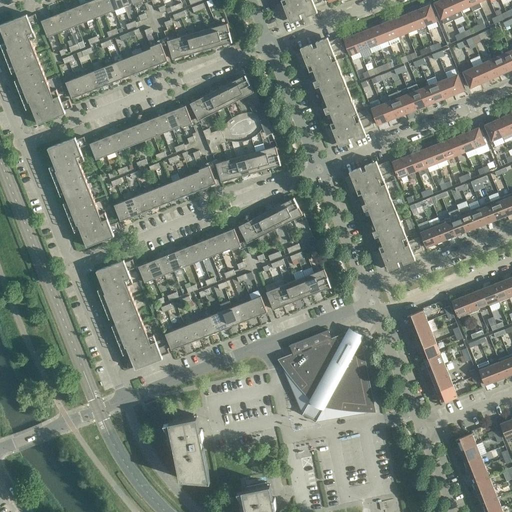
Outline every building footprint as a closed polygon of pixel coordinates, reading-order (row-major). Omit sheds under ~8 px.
[(105,14),(99,0),(92,0),(89,1),(96,17),(105,14)] [(115,10),(110,0),(99,0),(105,14),(115,10)] [(124,6),(121,0),(110,0),(115,10),(124,6)] [(326,3),(324,0),(288,0),(286,1),(276,5),(282,20),(289,18),(290,22),(302,18),(300,13),(304,12),(306,16),(317,12),(315,7),(326,3)] [(454,20),(445,0),(440,0),(434,3),(435,3),(444,24),(454,20)] [(463,15),(461,10),(456,0),(445,0),(454,20),(463,15)] [(470,6),(467,0),(456,0),(461,10),(470,6)] [(482,7),(479,2),(478,0),(467,0),(470,6),(472,11),(482,7)] [(96,17),(89,1),(80,5),(86,21),(96,17)] [(430,4),(420,9),(426,25),(436,21),(430,5),(430,4)] [(86,21),(80,5),(70,9),(77,25),(86,21)] [(77,25),(70,9),(61,13),(67,29),(77,25)] [(426,25),(420,9),(410,12),(417,28),(426,25)] [(417,28),(410,12),(401,16),(407,32),(417,28)] [(67,29),(61,13),(51,16),(58,32),(67,29)] [(35,14),(28,17),(27,14),(0,24),(0,25),(8,47),(7,48),(8,49),(31,40),(36,38),(31,25),(39,22),(35,14)] [(58,32),(51,16),(41,20),(48,36),(58,32)] [(407,32),(401,16),(391,20),(398,36),(407,32)] [(400,41),(398,36),(391,20),(382,24),(388,40),(390,45),(400,41)] [(232,41),(227,23),(217,26),(222,44),(232,41)] [(388,40),(382,24),(372,27),(379,43),(388,40)] [(222,44),(217,26),(207,29),(212,47),(222,44)] [(379,43),(372,27),(363,31),(369,47),(379,43)] [(212,47),(207,29),(197,32),(203,50),(212,47)] [(369,47),(363,31),(353,35),(360,51),(369,47)] [(203,50),(197,32),(187,35),(193,53),(203,50)] [(193,53),(187,35),(178,37),(183,56),(193,53)] [(360,51),(353,35),(344,39),(344,38),(343,39),(350,55),(360,51)] [(183,56),(178,37),(167,40),(173,59),(183,56)] [(316,42),(318,46),(314,48),(312,43),(300,48),(302,52),(296,55),(302,70),(312,66),(335,57),(334,55),(345,51),(340,37),(329,42),(327,37),(316,42)] [(42,67),(31,40),(8,49),(18,76),(42,67)] [(150,46),(151,48),(158,64),(168,60),(161,42),(150,46)] [(151,48),(142,52),(148,68),(158,64),(151,48)] [(511,68),(511,53),(511,50),(501,55),(508,70),(511,68)] [(148,68),(142,52),(132,55),(139,72),(148,68)] [(139,72),(132,55),(123,59),(129,75),(139,72)] [(508,70),(501,55),(492,59),(499,75),(508,70)] [(341,71),(335,57),(312,66),(317,79),(313,81),(316,87),(320,85),(323,94),(346,85),(342,75),(341,71)] [(129,75),(123,59),(114,63),(120,79),(129,75)] [(499,75),(492,59),(483,63),(490,79),(499,75)] [(120,79),(114,63),(104,67),(110,83),(120,79)] [(490,79),(483,63),(473,67),(480,83),(490,79)] [(51,91),(42,67),(18,76),(28,102),(30,101),(57,90),(56,89),(51,91)] [(110,83),(104,67),(95,70),(101,87),(110,83)] [(480,83),(473,67),(463,71),(470,87),(480,83)] [(101,87),(95,70),(85,74),(91,90),(101,87)] [(91,90),(85,74),(76,78),(82,94),(91,90)] [(457,74),(447,78),(454,94),(464,90),(464,89),(463,90),(457,74)] [(254,92),(245,75),(236,80),(245,97),(254,92)] [(82,94),(76,78),(66,82),(72,98),(82,94)] [(454,94),(447,78),(438,82),(444,98),(454,94)] [(245,97),(236,80),(227,84),(236,101),(245,97)] [(444,98),(438,82),(428,86),(435,102),(444,98)] [(236,101),(227,84),(218,89),(226,106),(236,101)] [(407,87),(409,93),(416,109),(425,105),(419,89),(417,84),(407,87)] [(351,98),(346,85),(323,94),(328,106),(324,107),(326,114),(330,112),(335,125),(358,116),(353,101),(353,102),(351,98)] [(435,102),(428,86),(419,89),(425,105),(435,102)] [(226,106),(218,89),(209,93),(217,110),(226,106)] [(61,102),(57,90),(30,101),(38,123),(66,113),(64,110),(72,107),(69,99),(61,102)] [(217,110),(209,93),(200,98),(208,115),(217,110)] [(416,109),(409,93),(400,97),(406,113),(416,109)] [(406,113),(400,97),(390,101),(397,117),(406,113)] [(208,115),(200,98),(190,103),(199,120),(208,115)] [(397,117),(390,101),(381,104),(387,120),(397,117)] [(387,120),(381,104),(372,108),(371,108),(377,125),(378,124),(387,120)] [(193,123),(186,105),(176,109),(182,125),(182,127),(193,123)] [(182,125),(176,109),(166,113),(173,129),(182,125)] [(173,129),(166,113),(157,117),(163,133),(173,129)] [(375,127),(370,114),(359,118),(358,116),(335,125),(325,129),(331,144),(338,142),(339,146),(351,142),(349,137),(353,136),(355,140),(366,136),(364,131),(375,127)] [(511,132),(504,116),(495,120),(502,136),(511,132)] [(163,133),(157,117),(147,120),(154,137),(163,133)] [(154,137),(147,120),(138,124),(144,140),(154,137)] [(502,136),(495,120),(485,125),(492,140),(502,136)] [(144,140),(138,124),(128,128),(135,144),(144,140)] [(479,127),(468,131),(475,147),(485,143),(479,128),(479,127)] [(135,144),(128,128),(119,132),(125,148),(135,144)] [(475,147),(468,131),(459,135),(465,151),(475,147)] [(125,148),(119,132),(109,135),(116,152),(125,148)] [(116,152),(109,135),(100,139),(106,155),(116,152)] [(465,151),(459,135),(449,139),(456,155),(465,151)] [(87,145),(84,137),(73,141),(72,138),(48,148),(57,170),(56,170),(56,172),(79,162),(84,160),(79,148),(87,145)] [(106,155),(100,139),(90,143),(96,159),(106,155)] [(456,155),(449,139),(440,143),(446,159),(456,155)] [(446,159),(440,143),(430,146),(437,162),(446,159)] [(281,164),(276,146),(265,149),(271,167),(281,164)] [(437,162),(430,146),(421,150),(427,166),(437,162)] [(271,167),(265,149),(256,152),(261,170),(271,167)] [(429,171),(427,166),(421,150),(411,154),(418,170),(420,175),(429,171)] [(261,170),(256,152),(246,154),(251,173),(261,170)] [(251,173),(246,154),(236,157),(241,176),(251,173)] [(418,170),(411,154),(402,158),(408,174),(418,170)] [(241,176),(236,157),(226,160),(231,179),(241,176)] [(408,174),(402,158),(393,161),(392,161),(398,178),(399,178),(399,177),(408,174)] [(231,179),(226,160),(216,163),(221,181),(231,179)] [(365,165),(366,169),(362,171),(361,167),(349,171),(351,176),(345,178),(351,194),(361,190),(384,180),(383,178),(394,174),(388,161),(378,165),(376,161),(365,165)] [(90,189),(79,162),(56,172),(67,199),(90,189)] [(216,183),(209,165),(199,169),(200,171),(206,187),(212,185),(216,183)] [(200,171),(191,174),(197,191),(206,187),(200,171)] [(197,191),(191,174),(181,178),(187,194),(197,191)] [(187,194),(181,178),(172,182),(178,198),(187,194)] [(390,195),(384,180),(361,190),(366,203),(362,204),(364,210),(368,209),(372,219),(396,209),(391,198),(389,195),(390,195)] [(178,198),(172,182),(162,186),(168,202),(178,198)] [(168,202),(162,186),(153,189),(159,206),(168,202)] [(100,214),(90,189),(67,199),(77,224),(78,224),(105,213),(105,212),(100,214)] [(159,206),(153,189),(143,193),(149,209),(159,206)] [(149,209),(143,193),(134,197),(140,213),(149,209)] [(511,212),(511,198),(510,194),(500,198),(507,215),(511,212)] [(140,213),(134,197),(124,201),(130,217),(140,213)] [(303,214),(294,197),(285,202),(293,219),(303,214)] [(507,215),(500,198),(490,202),(497,219),(507,215)] [(130,217),(124,201),(114,205),(121,221),(130,217)] [(293,219),(285,202),(275,207),(284,224),(293,219)] [(497,219),(490,202),(480,206),(487,223),(497,219)] [(459,210),(461,216),(467,231),(477,227),(471,212),(470,210),(469,206),(459,210)] [(487,223),(480,206),(470,210),(471,212),(477,227),(487,223)] [(284,224),(275,207),(266,212),(275,229),(284,224)] [(400,221),(396,209),(372,219),(376,229),(372,231),(375,237),(379,235),(384,248),(407,239),(402,225),(401,225),(400,221)] [(275,229),(266,212),(257,216),(266,233),(275,229)] [(110,225),(105,213),(78,224),(87,246),(111,236),(110,234),(121,230),(117,222),(110,225)] [(266,233),(257,216),(248,221),(257,238),(266,233)] [(461,216),(451,220),(457,235),(467,231),(461,216)] [(450,217),(440,221),(447,239),(457,235),(451,220),(450,217)] [(257,238),(248,221),(239,226),(247,243),(257,238)] [(447,239),(440,221),(430,225),(437,243),(447,239)] [(437,243),(430,225),(419,230),(420,232),(420,233),(421,232),(426,246),(426,247),(437,243)] [(241,246),(234,228),(224,232),(231,248),(230,248),(231,250),(241,246)] [(231,248),(224,232),(215,236),(221,252),(230,248),(231,248)] [(221,252),(215,236),(205,239),(212,256),(221,252)] [(424,250),(419,237),(408,241),(407,239),(384,248),(374,252),(380,268),(386,265),(388,270),(399,265),(398,261),(402,259),(404,263),(415,259),(413,255),(424,250)] [(212,256),(205,239),(196,243),(202,259),(212,256)] [(202,259),(196,243),(186,247),(193,263),(202,259)] [(193,263),(186,247),(177,251),(183,267),(193,263)] [(183,267),(177,251),(167,254),(174,271),(183,267)] [(174,271),(167,254),(158,258),(164,274),(174,271)] [(164,274),(158,258),(148,262),(155,278),(164,274)] [(136,267),(132,259),(122,263),(121,261),(96,270),(105,293),(104,293),(104,294),(128,285),(133,283),(128,270),(136,267)] [(155,278),(148,262),(138,266),(145,282),(155,278)] [(331,286),(324,269),(314,272),(321,290),(331,286)] [(321,290),(314,272),(305,276),(312,294),(321,290)] [(312,294),(305,276),(295,280),(302,298),(312,294)] [(511,296),(511,276),(502,280),(509,298),(511,296)] [(302,298),(295,280),(286,284),(293,302),(302,298)] [(509,298),(502,280),(492,284),(499,302),(509,298)] [(293,302),(286,284),(276,287),(283,305),(293,302)] [(499,302),(492,284),(482,288),(488,303),(488,304),(489,306),(499,302)] [(138,311),(128,285),(104,294),(115,320),(138,311)] [(283,305),(276,287),(266,291),(273,309),(283,305)] [(488,303),(482,288),(472,292),(478,307),(488,304),(488,303)] [(478,307),(472,292),(462,296),(469,314),(479,309),(478,307)] [(267,311),(261,295),(251,299),(257,316),(267,311)] [(469,314),(462,296),(451,301),(452,301),(457,315),(457,316),(458,315),(459,318),(469,314)] [(257,316),(251,299),(241,303),(248,319),(257,316)] [(248,319),(241,303),(232,307),(238,323),(248,319)] [(452,311),(450,305),(444,308),(446,313),(452,311)] [(238,323),(232,307),(222,311),(229,327),(238,323)] [(408,324),(410,328),(428,321),(423,310),(407,316),(410,324),(408,324)] [(148,337),(138,311),(115,320),(125,347),(127,346),(154,336),(153,335),(148,337)] [(229,327),(222,311),(213,314),(219,331),(229,327)] [(454,317),(452,311),(446,313),(449,319),(454,317)] [(219,331),(213,314),(203,318),(210,334),(219,331)] [(210,334),(203,318),(194,322),(200,338),(210,334)] [(432,331),(428,321),(410,328),(411,332),(413,331),(416,338),(432,331)] [(200,338),(194,322),(185,326),(191,342),(200,338)] [(191,342),(185,326),(175,329),(181,346),(191,342)] [(460,332),(458,327),(452,329),(455,335),(460,332)] [(283,367),(303,413),(302,414),(303,414),(303,413),(316,420),(316,421),(316,422),(317,421),(366,412),(366,410),(371,411),(373,403),(360,341),(363,336),(358,333),(358,332),(358,331),(358,330),(357,330),(356,330),(355,330),(354,330),(354,331),(349,328),(346,334),(333,339),(332,337),(329,330),(289,346),(292,353),(293,355),(287,357),(281,362),(285,366),(283,367)] [(181,346),(175,329),(165,333),(171,349),(181,346)] [(436,342),(432,331),(416,338),(418,345),(417,345),(418,349),(436,342)] [(463,338),(460,332),(455,335),(457,341),(463,338)] [(158,347),(154,336),(127,346),(129,352),(128,369),(134,366),(135,369),(160,359),(159,357),(169,352),(166,344),(158,347)] [(440,353),(436,342),(418,349),(419,353),(421,352),(424,359),(440,353)] [(444,363),(440,353),(424,359),(427,366),(425,367),(426,370),(444,363)] [(511,373),(511,363),(509,355),(498,359),(499,361),(505,376),(511,373)] [(490,365),(488,361),(477,365),(479,369),(479,370),(485,384),(484,384),(485,385),(495,380),(489,365),(490,365)] [(499,361),(490,365),(489,365),(495,380),(505,376),(499,361)] [(449,374),(444,363),(426,370),(428,374),(430,373),(432,380),(449,374)] [(453,384),(449,374),(432,380),(435,387),(433,388),(435,392),(453,384)] [(457,396),(453,384),(435,392),(436,395),(438,395),(441,402),(457,396)] [(147,411),(159,406),(156,400),(145,404),(147,411)] [(194,414),(193,414),(193,416),(172,421),(169,421),(169,422),(171,433),(174,446),(181,478),(181,476),(194,473),(195,477),(208,474),(210,481),(202,439),(204,438),(202,429),(200,429),(197,430),(194,416),(194,414)] [(511,422),(511,419),(500,423),(500,424),(501,424),(506,438),(511,436),(511,422)] [(457,447),(458,451),(476,444),(472,433),(456,439),(459,447),(457,447)] [(503,440),(501,434),(495,436),(497,442),(503,440)] [(480,455),(476,444),(458,451),(460,455),(462,454),(464,461),(480,455)] [(485,465),(480,455),(464,461),(467,468),(465,469),(467,472),(485,465)] [(489,476),(485,465),(467,472),(468,476),(470,475),(473,482),(489,476)] [(493,486),(489,476),(473,482),(475,489),(474,490),(475,494),(493,486)] [(267,482),(266,482),(267,485),(245,489),(242,490),(244,501),(245,503),(246,511),(276,511),(275,507),(277,506),(275,497),(273,498),(270,498),(267,484),(267,482)] [(497,497),(493,486),(475,494),(477,497),(478,496),(481,503),(497,497)] [(490,511),(501,508),(497,497),(481,503),(484,510),(482,511),(490,511)]
